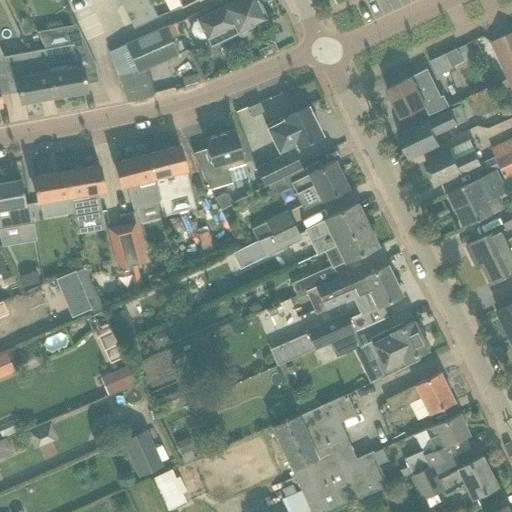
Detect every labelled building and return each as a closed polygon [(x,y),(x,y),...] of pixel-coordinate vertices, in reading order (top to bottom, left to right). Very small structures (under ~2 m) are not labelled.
[(128,0),(120,3),(126,14),(150,4),(148,0),(128,0)] [(191,24),(189,30),(194,37),(201,40),(205,37),(208,45),(236,32),(238,35),(242,37),(248,33),(250,30),(248,25),(263,18),(262,15),(264,11),(260,4),(256,3),(254,0),(240,0),(234,3),(199,20),(191,24)] [(126,14),(133,29),(156,17),(150,4),(126,14)] [(126,45),(138,71),(176,54),(164,28),(126,45)] [(511,32),(496,40),(511,76),(511,32)] [(76,67),(72,44),(45,49),(47,60),(53,97),(70,94),(65,69),(76,67)] [(53,97),(47,60),(45,49),(28,52),(37,100),(53,97)] [(20,103),(37,100),(28,52),(2,57),(8,89),(17,87),(20,103)] [(454,68),(447,53),(426,62),(434,77),(454,68)] [(86,91),(83,71),(82,66),(76,67),(65,69),(70,94),(86,91)] [(411,76),(386,89),(401,119),(425,107),(429,116),(443,109),(443,110),(448,107),(443,97),(441,98),(427,71),(425,72),(412,78),(411,76)] [(197,75),(182,79),(184,86),(199,82),(197,75)] [(259,103),(248,107),(251,116),(263,112),(259,103)] [(322,136),(307,107),(284,118),(283,117),(265,125),(280,155),(255,168),(264,186),(287,175),(287,174),(301,167),(293,150),(304,144),(322,136)] [(439,145),(434,135),(457,123),(451,110),(398,135),(409,159),(439,145)] [(243,164),(241,157),(242,156),(234,129),(203,139),(206,149),(192,153),(210,189),(230,183),(226,169),(243,164)] [(511,138),(491,148),(496,158),(511,150),(511,138)] [(186,170),(184,165),(179,146),(163,150),(169,174),(186,170)] [(169,174),(163,150),(147,154),(153,179),(154,178),(160,201),(192,193),(186,170),(169,174)] [(425,161),(436,185),(480,165),(474,151),(455,160),(451,150),(425,161)] [(511,150),(496,158),(505,178),(511,174),(511,150)] [(153,179),(147,154),(131,158),(137,183),(153,179)] [(137,183),(131,158),(114,163),(119,182),(121,187),(126,186),(132,208),(143,206),(160,201),(154,178),(153,179),(137,183)] [(348,188),(334,160),(321,167),(318,161),(304,167),(307,174),(305,175),(301,167),(287,174),(287,175),(293,185),(305,209),(330,197),(348,188)] [(82,169),(87,194),(103,191),(99,166),(82,169)] [(66,172),(70,196),(87,194),(82,169),(66,172)] [(496,169),(447,194),(464,228),(495,213),(488,200),(503,193),(495,176),(499,174),(496,169)] [(49,175),(54,199),(70,196),(66,172),(49,175)] [(54,199),(49,175),(33,177),(37,202),(54,199)] [(20,179),(0,183),(0,228),(28,224),(33,223),(29,204),(25,205),(24,199),(20,179)] [(223,191),(213,195),(219,206),(231,200),(227,192),(223,191)] [(330,232),(334,240),(366,225),(356,203),(311,225),(317,238),(330,232)] [(511,210),(501,216),(506,228),(511,225),(511,210)] [(265,221),(250,229),(257,242),(258,241),(271,234),(293,224),(287,211),(265,221)] [(271,234),(258,241),(265,256),(300,238),(300,237),(293,224),(271,234)] [(121,225),(107,228),(117,268),(130,265),(123,232),(121,225)] [(323,250),(331,265),(332,268),(334,267),(377,246),(366,225),(334,240),(336,244),(323,250)] [(136,229),(123,232),(130,265),(144,261),(136,229)] [(467,246),(474,262),(480,259),(492,283),(511,273),(511,237),(506,240),(501,230),(467,246)] [(206,231),(197,235),(200,242),(199,243),(203,254),(212,251),(208,241),(210,240),(206,231)] [(80,257),(73,258),(74,267),(82,266),(80,257)] [(295,294),(315,286),(337,276),(334,267),(332,268),(331,265),(291,283),(295,294)] [(337,276),(315,286),(325,310),(355,296),(368,290),(376,307),(401,295),(400,294),(403,290),(400,283),(395,283),(387,265),(365,275),(361,266),(343,274),(338,276),(337,276)] [(11,269),(0,273),(4,285),(15,280),(11,269)] [(61,274),(71,311),(84,307),(74,270),(61,274)] [(35,271),(20,275),(23,286),(38,282),(35,271)] [(511,302),(497,310),(511,339),(511,338),(511,302)] [(345,311),(304,329),(307,336),(313,349),(329,342),(354,331),(349,318),(345,311)] [(427,349),(428,344),(424,337),(420,335),(420,334),(419,335),(413,322),(414,322),(414,321),(403,326),(402,323),(369,339),(379,360),(376,361),(383,375),(379,377),(380,379),(419,359),(419,358),(418,358),(416,355),(427,349)] [(336,358),(361,346),(354,332),(329,344),(336,358)] [(307,336),(281,347),(287,360),(313,349),(307,336)] [(0,370),(8,369),(5,354),(0,354),(0,370)] [(128,366),(101,378),(108,395),(136,383),(128,366)] [(421,381),(384,399),(390,412),(408,404),(416,419),(428,413),(429,414),(435,411),(453,402),(439,372),(421,381)] [(183,404),(176,389),(151,400),(157,415),(183,404)] [(271,426),(310,511),(328,511),(386,485),(378,467),(372,452),(356,458),(339,421),(355,414),(347,393),(289,418),(271,426)] [(431,446),(403,458),(410,475),(431,465),(455,454),(450,443),(468,435),(459,413),(440,422),(424,429),(431,446)] [(48,423),(28,431),(35,447),(55,438),(48,423)] [(162,466),(145,429),(121,440),(138,477),(162,466)] [(187,437),(175,443),(180,454),(192,448),(187,437)] [(0,457),(11,453),(6,439),(0,441),(0,457)] [(431,465),(410,475),(420,496),(440,486),(444,494),(465,484),(472,498),(478,495),(496,486),(481,457),(438,480),(434,472),(431,466),(431,465)] [(165,509),(186,500),(171,467),(150,477),(165,509)]
